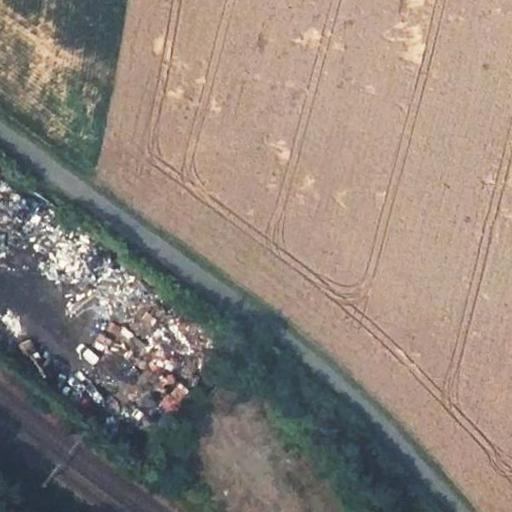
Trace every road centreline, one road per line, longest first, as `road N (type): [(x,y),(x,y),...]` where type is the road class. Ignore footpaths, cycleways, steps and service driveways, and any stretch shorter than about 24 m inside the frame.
road 1 (unclassified): [(455,511),(414,462),(218,291),(0,139)]
road 2 (unknown): [(0,300),(275,511)]
